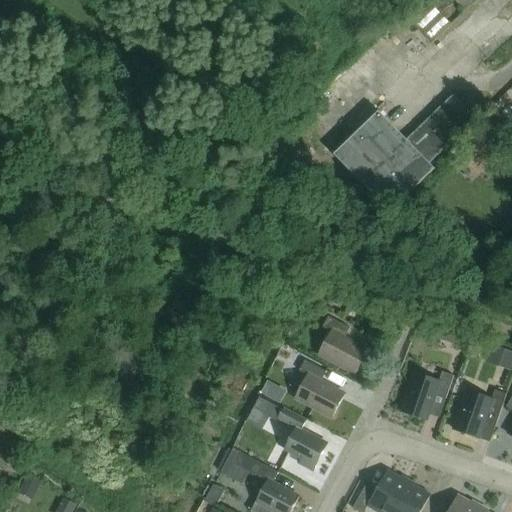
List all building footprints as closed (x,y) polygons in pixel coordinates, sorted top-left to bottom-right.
[(431,164),(477,120),(454,97),(408,141),(380,112),(335,156),(390,212),(435,168),(431,164)] [(478,176),(502,153),(480,130),(456,153),(478,176)] [(349,302),(345,316),(355,318),(359,305),(349,302)] [(357,374),(369,352),(345,339),(351,329),(329,317),(323,328),(332,332),(320,355),(357,374)] [(511,352),(505,351),(499,368),(511,372),(511,352)] [(295,355),(290,366),(308,376),(296,398),(333,418),(345,396),(322,383),(327,372),(295,355)] [(447,400),(455,377),(443,373),(440,381),(416,373),(402,413),(426,421),(435,396),(447,400)] [(268,383),(261,395),(268,398),(274,387),(268,383)] [(507,395),(496,391),(493,400),(469,391),(455,431),(479,439),(488,414),(499,418),(507,395)] [(285,408),(284,409),(270,401),(264,412),(278,419),(279,419),(297,429),(285,450),(302,459),(299,464),(314,472),(329,445),(302,431),(308,420),(285,408)] [(256,461),(255,461),(242,454),(235,467),(250,475),(251,472),(268,481),(251,511),(292,511),(300,498),(274,484),(279,473),(256,461)] [(377,511),(393,511),(410,483),(388,471),(378,490),(367,484),(353,509),(358,511),(365,511),(369,507),(377,511)] [(33,501),(42,482),(28,475),(18,494),(33,501)] [(421,511),(431,496),(410,483),(393,511),(421,511)] [(213,487),(206,501),(208,502),(217,507),(225,493),(215,488),(213,487)] [(477,511),(480,508),(459,496),(449,511),(477,511)] [(74,511),(77,508),(64,500),(56,511),(74,511)]
